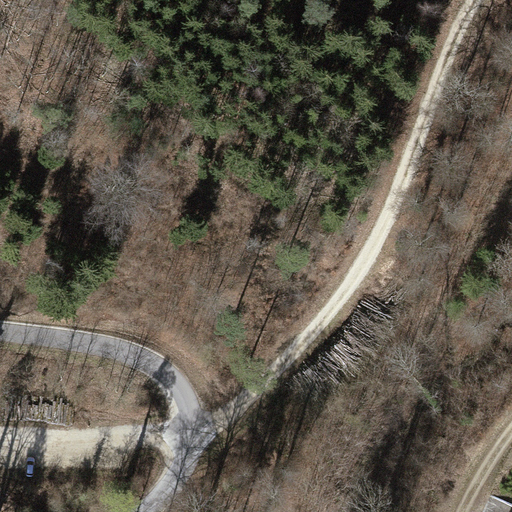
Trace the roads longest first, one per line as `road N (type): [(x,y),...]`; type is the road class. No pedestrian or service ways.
road 1 (track): [(247,404),(332,322),(372,255),(413,173),(475,0)]
road 2 (unclassified): [(135,511),(165,483),(191,436),(178,384),(145,357),(0,333)]
road 3 (track): [(0,442),(191,436),(247,404)]
